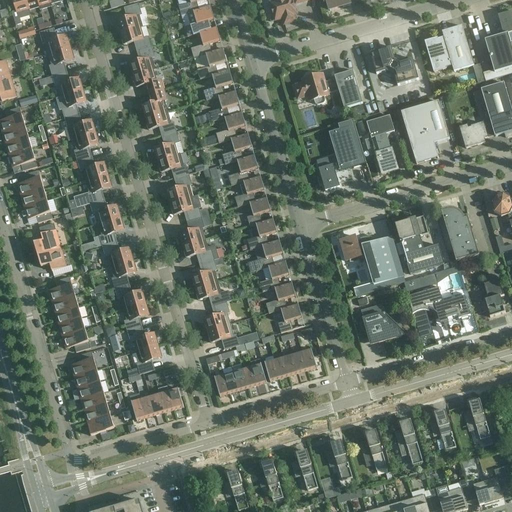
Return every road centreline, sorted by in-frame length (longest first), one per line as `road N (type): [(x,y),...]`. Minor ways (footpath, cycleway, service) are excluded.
road 1 (residential): [(83,0),(208,424)]
road 2 (residential): [(208,424),(71,459),(0,221)]
road 3 (residential): [(213,443),(218,460),(459,391)]
road 4 (unclassified): [(300,226),(511,165)]
road 5 (unclassified): [(254,61),(464,0)]
road 6 (unclassified): [(346,384),(511,335)]
road 7 (residential): [(300,226),(254,61)]
road 8 (residential): [(346,384),(300,226)]
road 9 (tertiary): [(213,443),(351,402)]
road 10 (residential): [(346,384),(208,424)]
